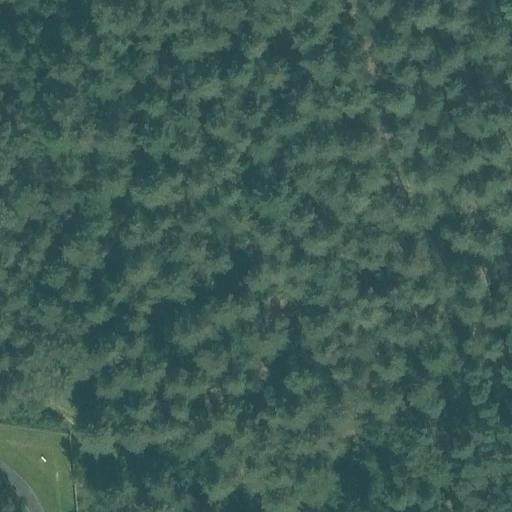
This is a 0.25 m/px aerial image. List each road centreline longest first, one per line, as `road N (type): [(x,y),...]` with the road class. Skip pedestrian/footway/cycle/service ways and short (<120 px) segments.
road 1 (unknown): [(0,11),(365,3),(408,15),(459,0)]
road 2 (unknown): [(452,511),(441,432),(464,396),(478,272),(511,206)]
road 3 (track): [(111,511),(107,471),(73,414),(0,398)]
